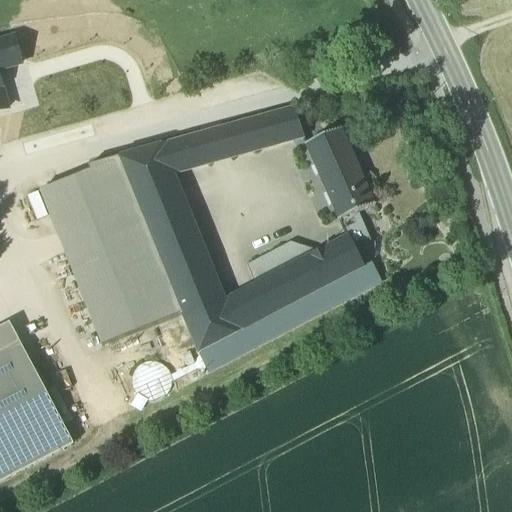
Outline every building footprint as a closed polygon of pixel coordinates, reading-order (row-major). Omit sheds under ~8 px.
[(0,112),(8,111),(0,84),(0,72),(21,66),(13,41),(0,44),(0,112)] [(294,111),(222,131),(229,161),(301,140),(305,137),(294,111)] [(377,209),(343,130),(305,147),(338,226),(377,209)] [(222,131),(204,137),(212,166),(229,161),(222,131)] [(204,137),(161,149),(172,177),(212,166),(204,137)] [(172,177),(161,149),(90,169),(91,172),(116,235),(144,223),(180,314),(197,356),(235,337),(222,304),(172,177)] [(116,235),(91,172),(42,193),(107,347),(180,314),(144,223),(116,235)] [(258,286),(222,304),(235,337),(363,270),(349,239),(318,255),(258,286)] [(249,268),(258,286),(318,255),(292,245),(249,268)] [(235,337),(197,356),(208,377),(372,290),(363,270),(235,337)] [(21,347),(0,357),(0,480),(71,443),(21,347)] [(165,392),(167,383),(164,374),(157,367),(148,364),(139,367),(132,374),(130,383),(132,393),(139,400),(149,402),(158,399),(165,392)]
